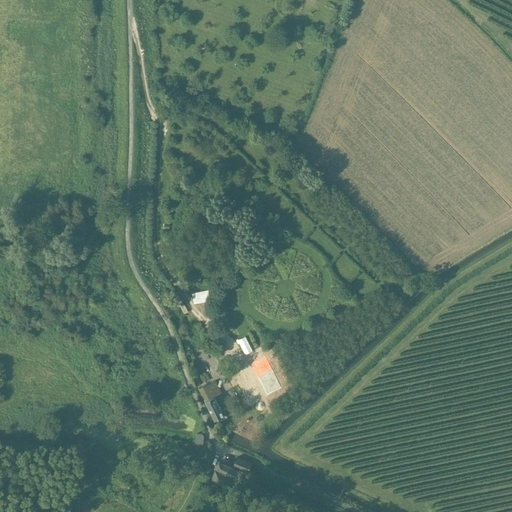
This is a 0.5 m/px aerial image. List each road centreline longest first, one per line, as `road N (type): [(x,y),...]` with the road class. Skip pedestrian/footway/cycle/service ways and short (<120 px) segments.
road 1 (unclassified): [(353,511),(218,445),(131,263),(128,0)]
road 2 (track): [(195,308),(156,247),(160,117),(146,97),(129,20)]
